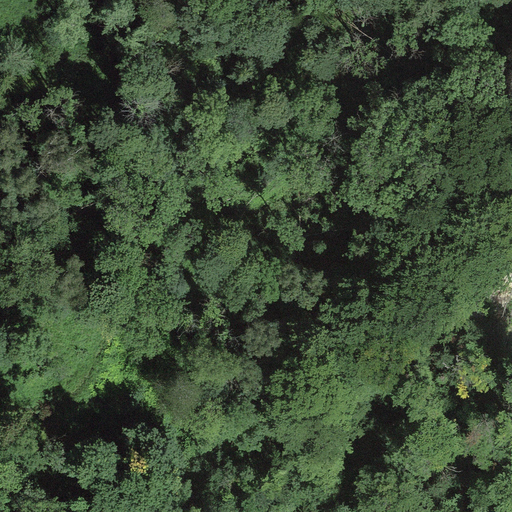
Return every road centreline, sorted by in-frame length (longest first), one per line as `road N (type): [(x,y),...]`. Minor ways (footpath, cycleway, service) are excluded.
road 1 (track): [(0,472),(33,440),(164,236),(354,0)]
road 2 (track): [(0,105),(38,83),(75,92),(93,114),(44,511)]
